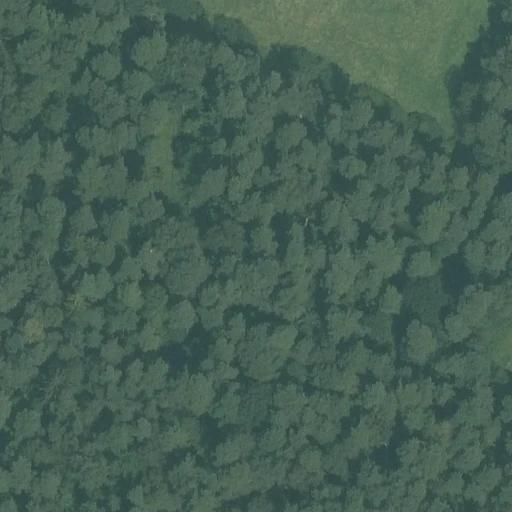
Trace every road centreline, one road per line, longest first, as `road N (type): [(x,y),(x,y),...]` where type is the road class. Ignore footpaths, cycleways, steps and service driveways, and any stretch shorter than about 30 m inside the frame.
road 1 (track): [(63,511),(511,268)]
road 2 (track): [(511,188),(137,0)]
